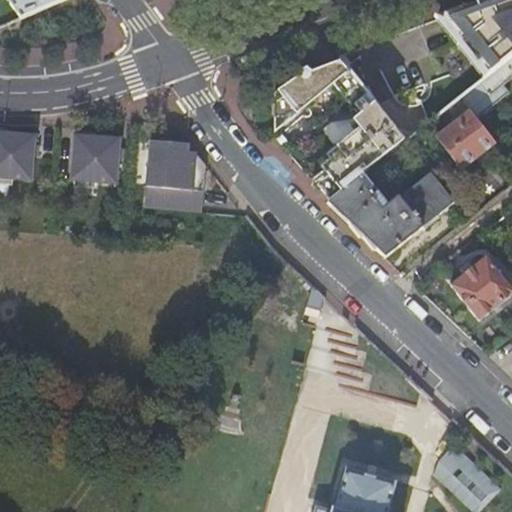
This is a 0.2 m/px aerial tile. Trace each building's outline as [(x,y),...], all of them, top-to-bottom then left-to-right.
[(5,0),(20,21),(65,0),(5,0)] [(476,83),(511,54),(511,0),(492,0),(437,20),(482,76),(475,81),(476,83)] [(511,54),(476,83),(471,87),(482,101),(511,76),(511,54)] [(357,178),(398,146),(340,75),(326,86),(315,73),(289,82),(268,97),(267,135),(327,88),(345,112),(353,106),(366,122),(353,133),(345,123),(325,125),(314,134),(333,157),(314,172),(318,177),(305,186),(323,206),(357,178)] [(451,103),(433,118),(443,130),(429,141),(456,173),(487,149),(451,103)] [(35,136),(0,133),(0,179),(31,183),(35,136)] [(429,159),(411,135),(398,146),(416,169),(429,159)] [(119,139),(71,137),(71,181),(116,187),(119,139)] [(189,146),(150,142),(144,208),(201,214),(205,167),(189,146)] [(448,207),(420,173),(379,206),(357,178),(323,206),(320,208),(378,263),(448,207)] [(480,322),(511,296),(511,289),(487,259),(452,287),(480,322)] [(314,289),(309,306),(323,310),(326,301),(314,289)] [(440,464),(436,477),(472,511),(483,511),(488,507),(503,492),(456,446),(440,464)] [(387,511),(397,479),(346,465),(335,504),(329,502),(325,511),(387,511)]
